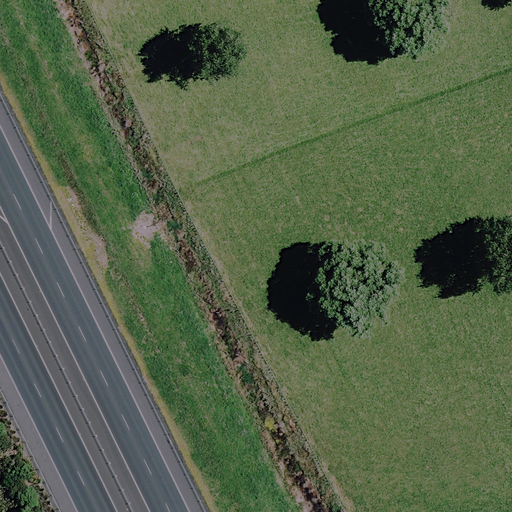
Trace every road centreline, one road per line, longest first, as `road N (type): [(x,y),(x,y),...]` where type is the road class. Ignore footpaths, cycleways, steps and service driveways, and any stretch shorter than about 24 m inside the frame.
road 1 (motorway): [(0,156),(174,511)]
road 2 (motorway): [(100,511),(0,308)]
